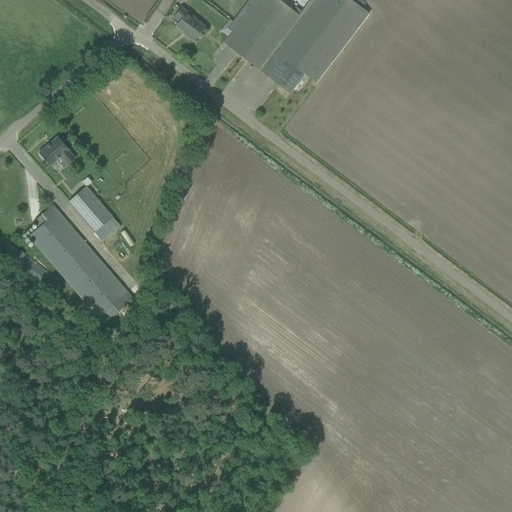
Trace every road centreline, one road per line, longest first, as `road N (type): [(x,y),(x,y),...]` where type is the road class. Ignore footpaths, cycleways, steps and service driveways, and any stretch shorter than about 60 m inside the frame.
road 1 (unclassified): [(511,322),(124,27)]
road 2 (unclassified): [(0,134),(124,27)]
